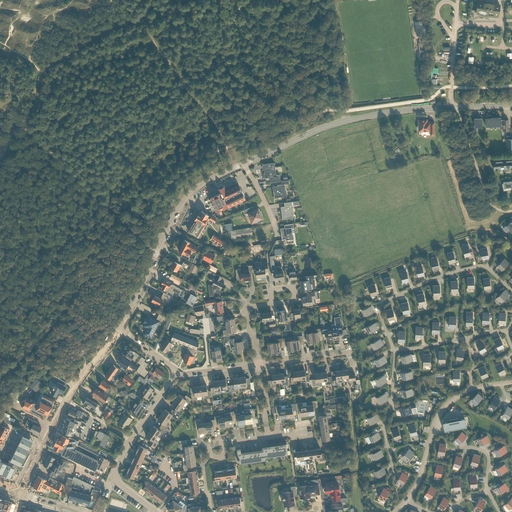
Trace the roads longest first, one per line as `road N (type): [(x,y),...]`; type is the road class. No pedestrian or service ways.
road 1 (tertiary): [(242,164),(342,122),(451,107)]
road 2 (tertiary): [(117,328),(182,199),(242,164)]
road 3 (tertiary): [(19,496),(76,384),(117,328)]
road 4 (residential): [(394,350),(381,301),(479,267),(511,290)]
road 5 (residential): [(155,511),(113,478),(176,373)]
road 6 (residential): [(406,500),(437,417),(473,387)]
road 7 (residential): [(394,350),(383,429),(389,480)]
